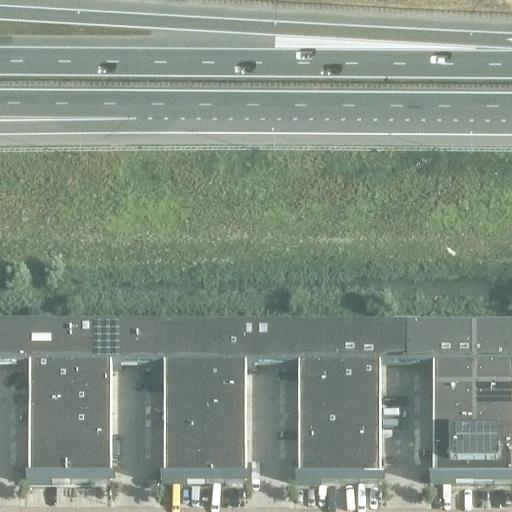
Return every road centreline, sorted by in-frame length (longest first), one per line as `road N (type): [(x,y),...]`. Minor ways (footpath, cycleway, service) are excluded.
road 1 (motorway): [(511,60),(277,28),(0,9)]
road 2 (motorway): [(511,63),(0,60)]
road 3 (motorway): [(134,103),(511,106)]
road 4 (motorway): [(0,113),(134,103)]
road 5 (motorway): [(0,102),(134,103)]
